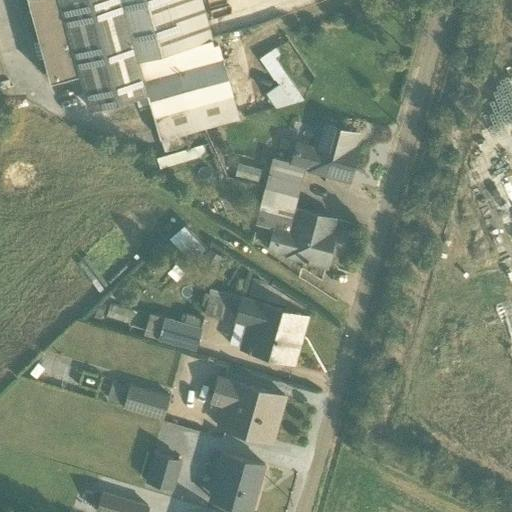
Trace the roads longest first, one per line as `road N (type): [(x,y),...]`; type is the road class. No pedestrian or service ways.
road 1 (residential): [(443,0),(301,511)]
road 2 (track): [(354,321),(214,234)]
